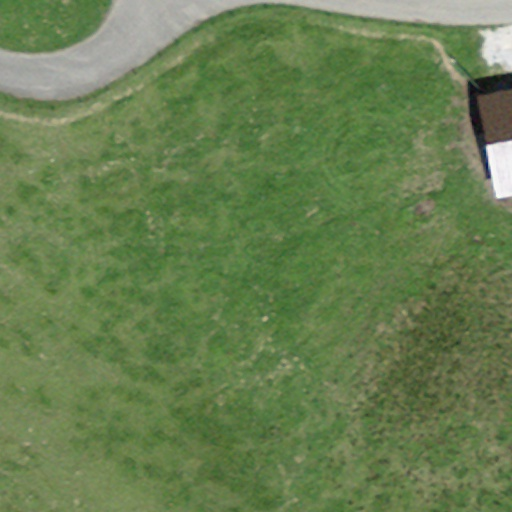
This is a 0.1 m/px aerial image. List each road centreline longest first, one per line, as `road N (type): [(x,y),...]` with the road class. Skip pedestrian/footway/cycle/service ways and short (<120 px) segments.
road 1 (track): [(155,0),(84,66),(10,74),(0,68)]
road 2 (track): [(511,7),(445,12),(352,0)]
